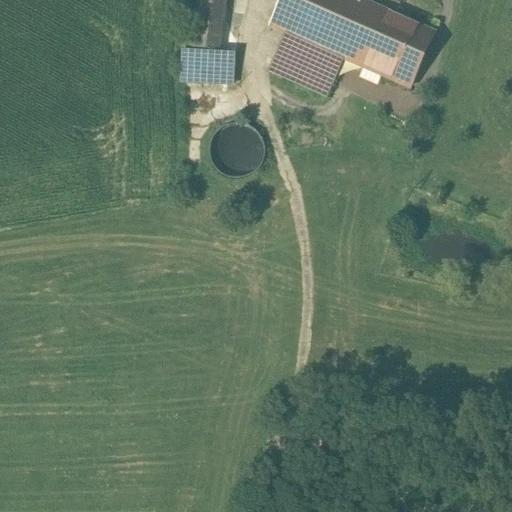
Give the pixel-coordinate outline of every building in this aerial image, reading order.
[(223,0),(189,0),(183,49),(181,83),(232,85),(233,55),(217,54),(223,0)] [(353,0),(280,0),(269,27),(286,35),(342,60),(357,67),(382,13),(353,0)] [(433,35),(382,13),(357,67),(409,90),(433,35)] [(286,35),(269,73),(325,98),(342,60),(286,35)] [(262,163),(264,153),(261,142),(255,134),(246,128),(236,126),(225,128),(216,134),(211,143),(209,154),(211,164),(217,173),(226,179),(237,181),(247,179),(256,172),(262,163)]
